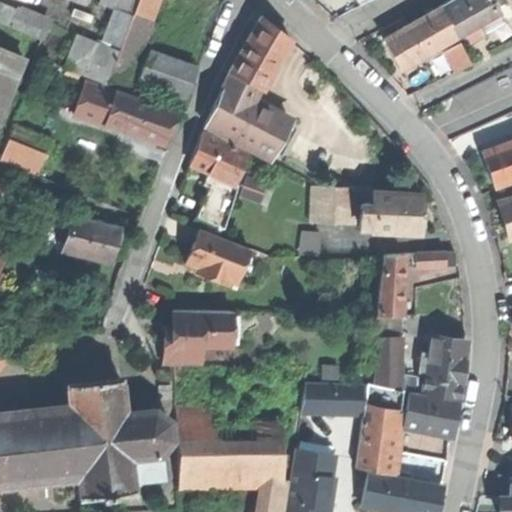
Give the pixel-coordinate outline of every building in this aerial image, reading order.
[(0,0),(0,21),(41,40),(46,20),(30,10),(29,14),(0,0)] [(132,16),(137,0),(99,0),(99,3),(116,9),(108,34),(124,39),(132,16)] [(441,6),(457,35),(465,30),(478,22),(484,32),(491,28),(506,19),(496,3),(494,0),(445,0),(439,4),(441,6)] [(444,42),(457,35),(441,6),(409,24),(387,37),(385,38),(393,53),(402,67),(430,50),(444,42)] [(124,39),(120,50),(108,85),(129,92),(153,23),(132,16),(124,39)] [(259,87),(262,90),(290,38),(275,27),(261,17),(231,73),(259,87)] [(383,30),(387,37),(409,24),(405,18),(383,30)] [(471,40),(484,32),(478,22),(465,30),(471,40)] [(76,35),(64,69),(108,85),(120,50),(76,35)] [(448,48),(444,42),(430,50),(434,56),(448,48)] [(0,111),(23,55),(0,45),(0,111)] [(150,52),(140,81),(187,97),(197,68),(150,52)] [(252,101),(259,87),(231,73),(224,86),(252,101)] [(318,87),(328,98),(341,85),(332,75),(318,87)] [(74,115),(105,125),(115,93),(83,83),(74,115)] [(291,121),(252,101),(224,86),(204,125),(272,159),(291,121)] [(172,111),(115,93),(105,125),(162,142),(172,111)] [(9,138),(47,153),(54,137),(15,121),(9,138)] [(248,150),(202,129),(196,146),(190,163),(209,171),(216,174),(237,184),(248,150)] [(39,173),(47,153),(9,138),(1,158),(39,173)] [(490,171),(495,185),(511,178),(511,140),(483,151),(490,171)] [(205,182),(211,185),(216,174),(209,171),(205,182)] [(0,174),(0,186),(7,189),(11,180),(0,174)] [(224,227),(237,184),(216,174),(211,185),(198,215),(224,227)] [(314,218),(334,218),(334,202),(334,186),(314,186),(314,218)] [(354,186),(334,186),(334,202),(353,202),(354,186)] [(360,203),(360,227),(371,227),(371,231),(419,232),(419,229),(421,229),(425,225),(425,215),(421,211),(420,211),(420,202),(420,191),(373,190),(373,203),(360,203)] [(505,221),(510,237),(511,236),(511,196),(499,201),(505,221)] [(353,218),(353,202),(334,202),(334,218),(353,218)] [(35,206),(27,240),(76,252),(84,218),(35,206)] [(119,227),(84,218),(76,252),(111,261),(119,227)] [(250,246),(201,226),(194,244),(187,260),(199,265),(208,269),(207,273),(228,282),(230,277),(237,280),(250,246)] [(415,252),(415,266),(446,265),(445,251),(415,252)] [(455,251),(445,251),(446,265),(455,265),(455,259),(455,251)] [(384,254),(376,313),(401,314),(403,254),(384,254)] [(197,269),(207,273),(208,269),(199,265),(197,269)] [(14,282),(0,274),(0,302),(1,304),(14,282)] [(165,363),(201,364),(201,345),(232,346),(233,310),(174,308),(173,324),(173,336),(165,336),(165,350),(165,363)] [(376,313),(375,383),(399,389),(399,383),(401,314),(376,313)] [(429,355),(427,367),(461,373),(464,358),(466,341),(432,335),(429,355)] [(0,368),(0,369),(11,356),(0,347),(0,368)] [(419,371),(426,372),(427,367),(429,355),(421,354),(419,371)] [(324,364),(324,377),(339,377),(339,364),(324,364)] [(424,387),(423,393),(457,398),(461,373),(427,367),(426,372),(424,387)] [(68,383),(70,403),(75,402),(76,415),(109,412),(126,424),(128,444),(116,459),(119,484),(80,488),(81,496),(134,490),(133,482),(167,478),(165,460),(160,460),(159,452),(171,438),(169,415),(152,402),(148,402),(147,389),(122,391),(121,377),(68,383)] [(303,411),(363,412),(367,382),(308,380),(303,411)] [(356,466),(369,468),(392,473),(402,389),(399,389),(375,383),(367,382),(363,412),(356,466)] [(402,389),(408,390),(423,393),(424,387),(399,383),(399,389),(402,389)] [(423,393),(408,390),(402,425),(451,433),(453,419),(457,398),(423,393)] [(76,415),(75,402),(70,403),(0,410),(0,484),(79,476),(80,488),(119,484),(116,459),(128,444),(126,424),(109,412),(76,415)] [(177,411),(178,424),(224,423),(223,410),(177,411)] [(178,424),(179,481),(270,479),(283,479),(282,422),(224,423),(178,424)] [(296,446),(290,479),(284,511),(330,511),(331,507),(327,507),(329,493),(333,494),(336,476),(331,475),(335,453),(296,446)] [(362,504),(384,509),(391,474),(392,473),(369,468),(362,504)] [(384,509),(399,511),(436,511),(438,505),(442,484),(391,474),(384,509)] [(284,511),(290,479),(283,479),(270,479),(264,511),(284,511)] [(511,511),(511,496),(507,496),(507,505),(499,504),(498,511),(511,511)] [(499,496),(499,504),(507,505),(507,496),(499,496)]
